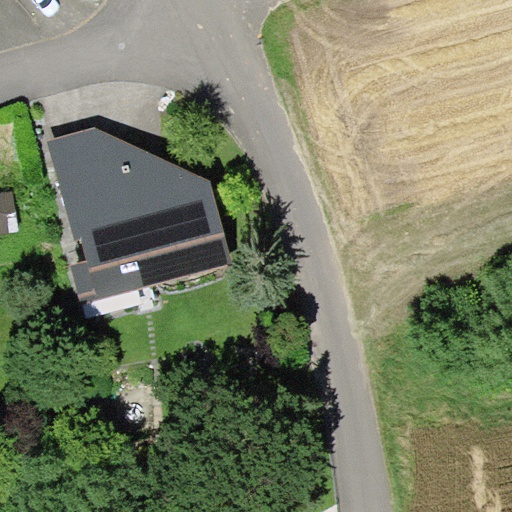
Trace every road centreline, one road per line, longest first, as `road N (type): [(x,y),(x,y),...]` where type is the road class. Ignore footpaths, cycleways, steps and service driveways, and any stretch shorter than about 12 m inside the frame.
road 1 (residential): [(366,511),(364,465),(260,136),(209,11)]
road 2 (residential): [(0,82),(209,11)]
